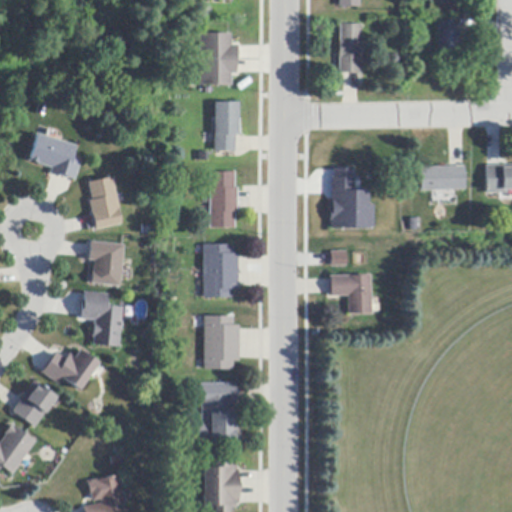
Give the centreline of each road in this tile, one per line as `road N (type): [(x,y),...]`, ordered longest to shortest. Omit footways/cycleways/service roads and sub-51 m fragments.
road 1 (residential): [(281,511),(284,0)]
road 2 (residential): [(511,114),(283,119)]
road 3 (residential): [(0,366),(34,301),(28,232)]
